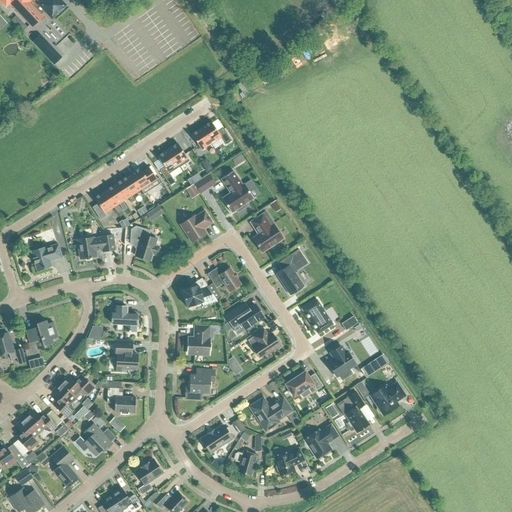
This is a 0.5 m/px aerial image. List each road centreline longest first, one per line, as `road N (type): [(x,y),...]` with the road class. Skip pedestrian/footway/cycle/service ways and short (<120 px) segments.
road 1 (residential): [(148,290),(219,242),(233,242),(302,345),(171,438)]
road 2 (residential): [(19,301),(5,236),(205,104)]
road 3 (residential): [(252,501),(305,493),(422,418)]
road 4 (residential): [(57,511),(161,415)]
road 5 (residential): [(24,392),(73,341),(87,313),(84,283)]
road 6 (residential): [(148,290),(163,316),(161,415)]
